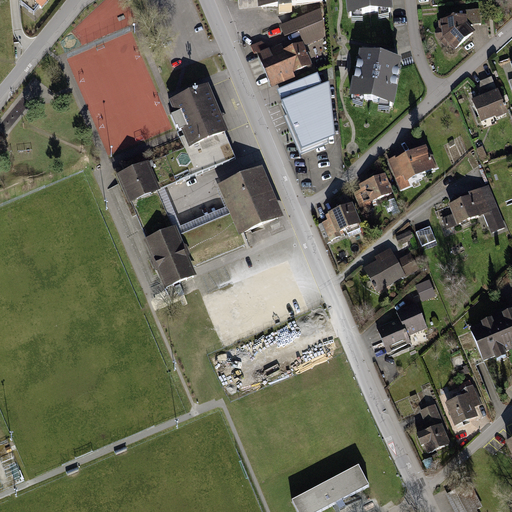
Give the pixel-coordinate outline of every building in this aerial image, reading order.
[(50,0),(25,0),(22,4),(35,14),(39,8),(42,11),(50,0)] [(323,0),(237,0),(239,12),(323,3),(323,0)] [(390,0),(347,0),(349,17),(392,13),(390,0)] [(465,17),(439,21),(440,28),(437,29),(435,35),(438,41),(443,39),(454,52),(475,33),(470,27),(482,26),(480,10),(464,12),(465,17)] [(328,22),(324,11),(281,28),(286,39),(328,22)] [(281,46),(257,56),(271,90),(295,80),(293,74),(311,67),(302,46),(284,53),(281,46)] [(401,63),(359,55),(350,100),(393,108),(401,63)] [(315,76),(275,93),(292,134),(300,153),(332,140),(327,86),(320,89),(315,76)] [(225,130),(207,87),(174,101),(192,144),(225,130)] [(497,93),(475,102),(484,126),(507,117),(497,93)] [(225,130),(147,164),(158,190),(164,188),(236,158),(225,130)] [(427,148),(390,163),(399,185),(436,170),(427,148)] [(147,164),(117,176),(129,203),(158,190),(147,164)] [(282,218),(261,170),(219,187),(220,188),(231,214),(240,236),(282,218)] [(385,176),(358,187),(366,206),(393,195),(385,176)] [(164,188),(158,190),(178,236),(231,214),(220,188),(217,189),(225,208),(180,227),(164,188)] [(488,189),(448,206),(457,228),(484,216),(492,234),(506,228),(488,189)] [(158,190),(129,203),(145,243),(175,230),(158,190)] [(353,208),(325,220),(333,238),(361,226),(353,208)] [(231,214),(178,236),(191,267),(244,244),(231,214)] [(418,232),(422,246),(437,242),(433,228),(418,232)] [(175,230),(145,243),(167,295),(197,282),(191,267),(178,236),(175,230)] [(400,244),(414,240),(413,233),(398,237),(400,244)] [(393,255),(365,270),(377,293),(405,278),(393,255)] [(400,322),(379,330),(389,354),(407,347),(403,338),(426,330),(417,306),(397,313),(400,322)] [(511,315),(471,332),(484,363),(511,352),(511,315)] [(464,400),(446,407),(455,427),(477,418),(473,409),(481,406),(473,388),(461,393),(464,400)] [(435,408),(420,414),(427,433),(418,437),(422,449),(427,447),(430,455),(450,448),(435,408)] [(435,467),(432,459),(424,462),(428,469),(435,467)] [(321,511),(370,487),(359,467),(292,502),(297,511),(321,511)] [(479,511),(484,508),(475,488),(450,499),(456,511),(479,511)]
